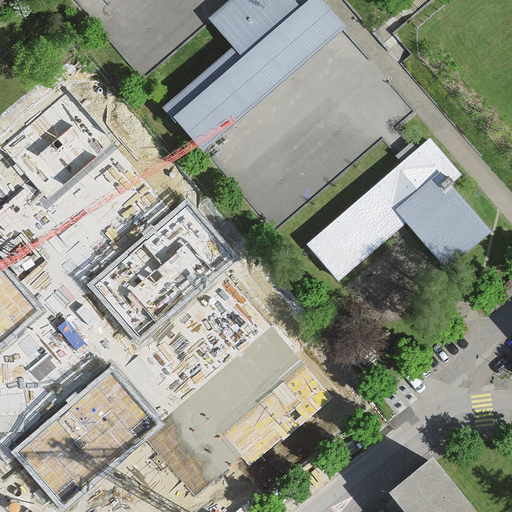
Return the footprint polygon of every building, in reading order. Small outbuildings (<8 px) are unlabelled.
[(0,0),(0,12),(14,0),(0,0)] [(234,0),(207,24),(235,56),(162,118),(200,163),(210,154),(349,36),(318,0),(234,0)] [(1,145),(47,199),(113,143),(68,89),(1,145)] [(309,249),(338,283),(402,227),(446,277),(490,239),(448,191),(462,179),(430,143),(415,156),(407,148),(397,157),(395,159),(402,167),(309,249)] [(187,198),(87,285),(138,346),(239,258),(187,198)] [(0,341),(37,309),(0,266),(0,341)] [(511,298),(511,279),(491,298),(500,308),(511,298)] [(113,365),(11,452),(63,511),(90,488),(146,440),(165,423),(163,421),(113,365)] [(283,441),(332,398),(304,365),(222,434),(249,467),(281,439),(283,441)] [(433,448),(390,483),(413,511),(485,511),(438,454),(433,448)]
